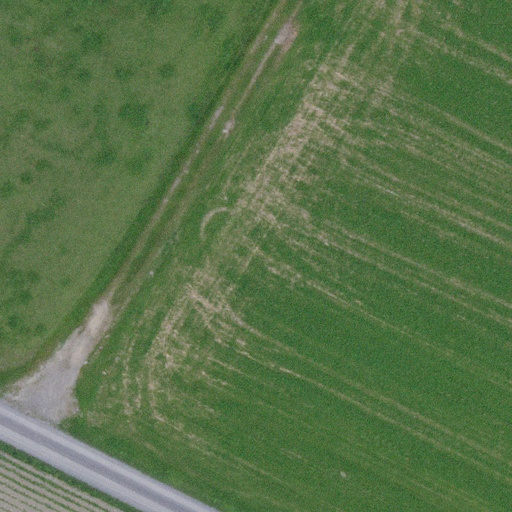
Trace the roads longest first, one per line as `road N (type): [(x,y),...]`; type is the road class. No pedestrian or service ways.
road 1 (track): [(24,431),(280,0)]
road 2 (track): [(179,511),(0,419)]
